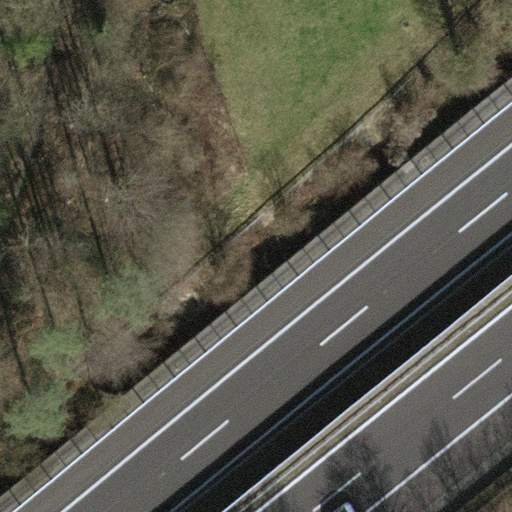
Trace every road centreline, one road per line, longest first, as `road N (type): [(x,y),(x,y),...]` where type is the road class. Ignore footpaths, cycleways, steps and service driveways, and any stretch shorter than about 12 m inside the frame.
road 1 (motorway): [(511,186),(115,511)]
road 2 (motorway): [(315,511),(511,353)]
